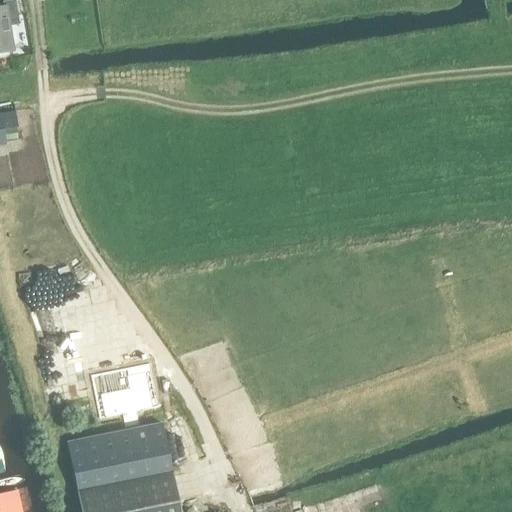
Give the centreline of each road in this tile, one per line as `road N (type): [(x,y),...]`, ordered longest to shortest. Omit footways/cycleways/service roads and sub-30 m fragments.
road 1 (track): [(237,511),(202,421),(59,194),(30,0)]
road 2 (track): [(44,102),(101,93),(236,109),(511,69)]
